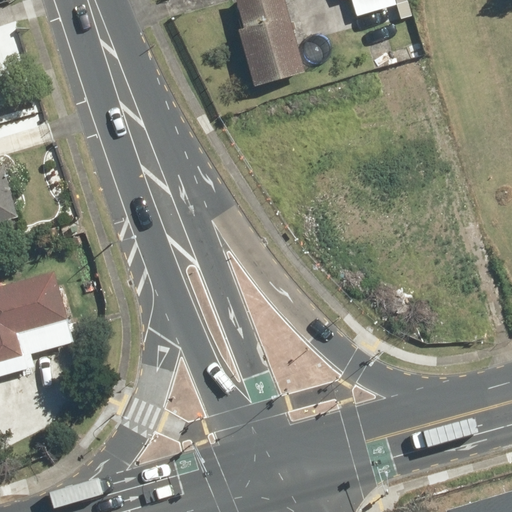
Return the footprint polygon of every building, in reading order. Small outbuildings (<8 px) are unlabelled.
[(288,0),(234,0),(242,34),(235,36),(248,88),(306,74),(288,0)] [(365,199),(370,212),(447,184),(426,126),(308,168),(325,213),(365,199)] [(0,179),(0,229),(11,227),(0,179)] [(20,339),(70,327),(58,278),(0,292),(0,362),(24,356),(20,339)] [(511,511),(511,491),(446,511),(511,511)]
